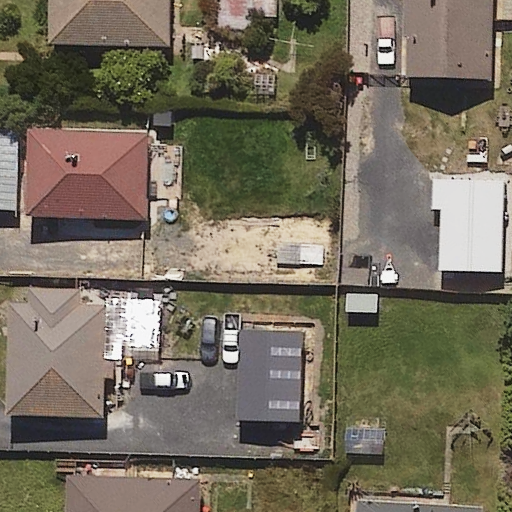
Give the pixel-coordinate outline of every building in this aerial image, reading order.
[(176,0),(59,0),(60,49),(176,48),(176,0)] [(273,0),(233,0),(234,21),(274,20),(273,0)] [(497,85),(500,0),(412,0),(410,82),(497,85)] [(154,136),(39,136),(39,222),(154,221),(154,136)] [(82,295),(37,294),(36,316),(19,316),(18,420),(110,421),(111,311),(82,310),(82,295)] [(206,511),(207,487),(77,486),(76,511),(206,511)]
